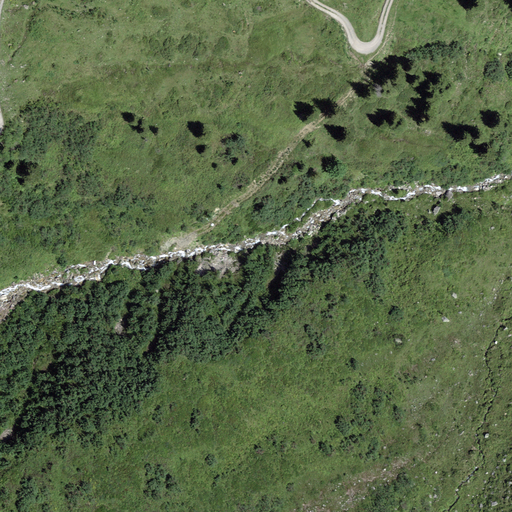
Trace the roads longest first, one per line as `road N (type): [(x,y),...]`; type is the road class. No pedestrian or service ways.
road 1 (track): [(388,0),(368,32),(341,35),(288,0)]
road 2 (track): [(12,0),(0,120)]
